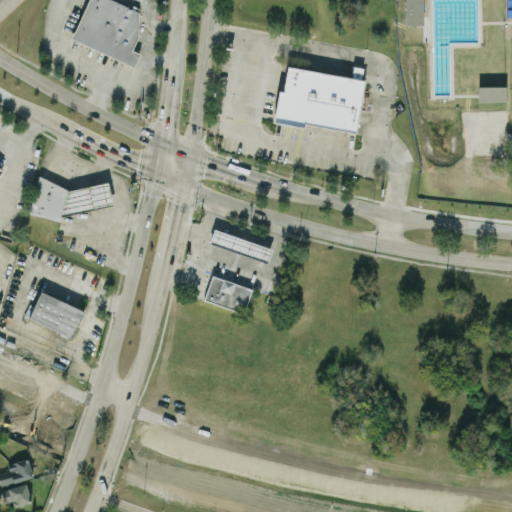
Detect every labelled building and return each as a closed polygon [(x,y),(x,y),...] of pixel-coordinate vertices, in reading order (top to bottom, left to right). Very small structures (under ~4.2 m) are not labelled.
[(87,0),(72,39),(135,65),(140,53),(129,49),(145,13),(114,0),(87,0)] [(422,0),(405,0),(406,24),(423,24),(422,0)] [(364,77),(365,68),(354,65),(352,75),(364,77)] [(273,122),(305,126),(306,123),(356,131),(364,78),(286,67),(284,82),(279,81),(273,122)] [(505,101),(505,86),(478,86),(478,101),(505,101)] [(108,181),(73,189),(38,176),(33,189),(34,193),(28,210),(60,222),(62,215),(113,204),(108,181)] [(209,242),(268,262),(272,248),(213,229),(209,242)] [(243,313),(252,289),(212,274),(203,298),(243,313)] [(84,310),(41,291),(28,319),(72,338),(84,310)] [(0,471),(0,483),(0,485),(33,477),(28,458),(7,463),(9,470),(0,471)] [(4,502),(12,501),(13,506),(31,502),(26,483),(1,489),(4,502)]
